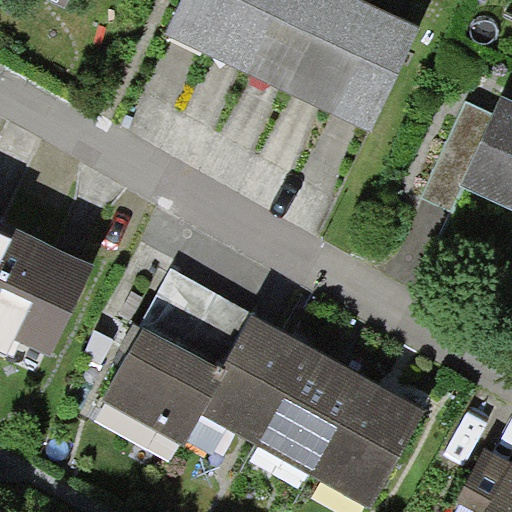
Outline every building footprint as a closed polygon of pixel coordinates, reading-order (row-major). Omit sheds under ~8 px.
[(38,0),(66,13),(72,0),(38,0)] [(368,133),(417,29),(352,0),(189,0),(170,42),(368,133)] [(511,110),(503,107),(498,120),(471,108),(431,198),(458,210),(466,193),(511,214),(511,110)] [(0,342),(46,363),(89,268),(0,228),(0,342)] [(373,511),(423,415),(255,328),(230,375),(145,331),(105,409),(184,450),(199,421),(373,511)] [(511,511),(511,470),(487,457),(458,511),(511,511)]
